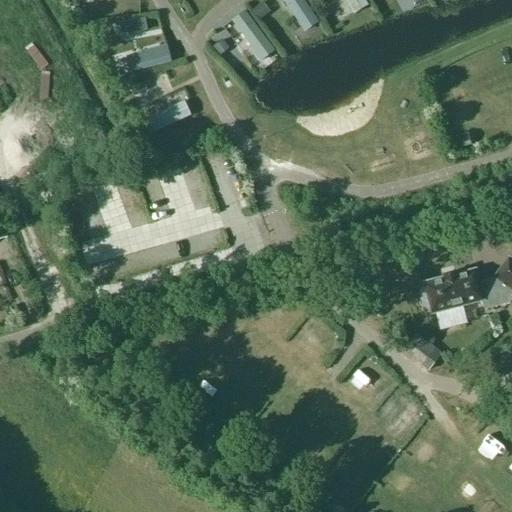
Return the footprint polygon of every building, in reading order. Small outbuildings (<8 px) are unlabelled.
[(284,0),(302,36),(319,28),(305,0),(284,0)] [(343,0),(355,18),(371,7),(365,0),(343,0)] [(246,10),(224,26),(257,70),(278,54),(246,10)] [(161,103),(164,111),(148,117),(155,137),(194,122),(183,95),(161,103)] [(475,112),(452,119),(457,134),(480,127),(475,112)] [(487,222),(472,224),(478,279),(493,277),(487,222)] [(443,278),(423,283),(425,289),(418,291),(423,310),(429,308),(431,314),(482,301),(484,310),(509,304),(511,299),(511,261),(508,259),(494,278),(478,282),(475,270),(455,275),(454,272),(443,276),(443,278)] [(317,327),(309,338),(328,351),(335,340),(317,327)] [(415,333),(402,349),(424,367),(437,352),(415,333)] [(359,365),(343,383),(363,401),(379,383),(359,365)] [(410,402),(383,430),(395,441),(422,414),(410,402)]
